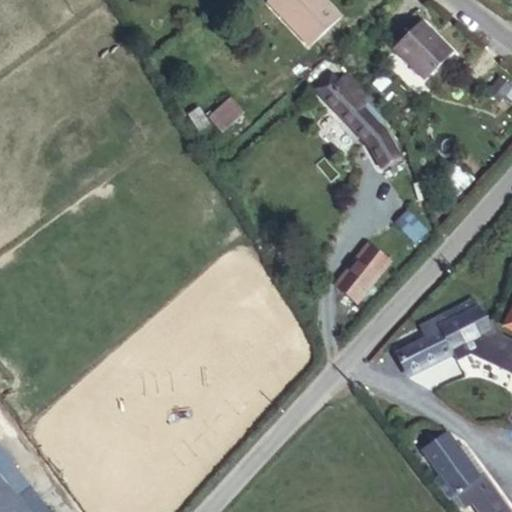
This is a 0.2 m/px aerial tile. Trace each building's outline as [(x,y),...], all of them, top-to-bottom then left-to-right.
[(323,0),(268,0),(267,2),(310,47),(341,18),(323,0)] [(421,24),(396,49),(425,79),(450,54),(421,24)] [(387,118),(347,75),(337,84),(330,76),(317,89),(367,144),(381,167),(397,157),(382,132),(378,127),(387,118)] [(511,88),(499,78),(488,92),(500,102),(511,88)] [(231,99),(208,119),(221,134),(244,114),(231,99)] [(197,109),(182,119),(194,136),(209,126),(197,109)] [(437,183),(450,196),(470,175),(457,163),(437,183)] [(396,225),(414,244),(427,232),(409,213),(396,225)] [(511,232),(511,215),(495,233),(505,241),(511,232)] [(369,245),(334,287),(355,304),(390,262),(369,245)] [(511,281),(510,287),(480,355),(501,364),(511,338),(511,281)] [(448,330),(423,342),(429,351),(453,339),(448,330)] [(429,351),(423,342),(400,354),(404,366),(374,381),(384,402),(464,362),(453,339),(429,351)] [(421,464),(399,480),(416,502),(409,507),(412,511),(416,511),(420,509),(422,511),(469,511),(458,498),(457,498),(453,502),(452,501),(430,475),(421,464)] [(435,471),(430,475),(452,501),(453,502),(457,498),(435,471)]
